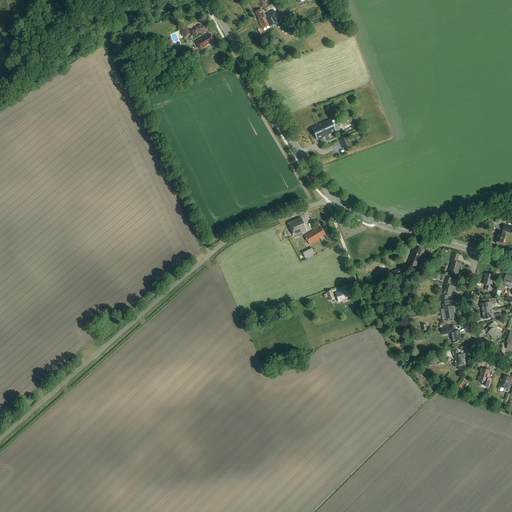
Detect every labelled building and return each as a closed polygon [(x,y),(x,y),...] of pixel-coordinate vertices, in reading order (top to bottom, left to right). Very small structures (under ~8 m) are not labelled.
[(274,1),(280,14),(283,13),(277,0),(274,1)] [(262,30),(270,25),(261,9),(255,13),(259,19),(258,19),(260,23),(259,24),(262,30)] [(187,27),(181,29),(185,36),(190,34),(187,27)] [(200,50),(214,42),(210,35),(208,36),(208,35),(195,42),(200,50)] [(338,131),(332,120),(313,128),(319,140),(338,131)] [(350,146),(346,136),(339,139),(344,149),(350,146)] [(306,231),(301,217),(288,223),(294,236),(296,235),(297,237),(299,237),(303,235),(302,233),(306,231)] [(511,233),(511,226),(504,225),(503,230),(504,231),(503,233),(499,232),(496,242),(503,244),(506,234),(505,234),(506,231),(511,233)] [(318,228),(305,236),(310,244),(322,237),(322,236),(326,234),(322,227),(319,229),(318,228)] [(418,266),(424,250),(417,247),(416,251),(413,250),(412,254),(412,253),(410,259),(408,265),(413,266),(414,264),(418,266)] [(312,248),(302,253),(306,259),(315,254),(312,248)] [(459,267),(460,262),(457,261),(458,255),(452,253),(450,261),(451,262),(449,271),(456,273),(458,266),(459,267)] [(406,273),(404,269),(403,267),(392,271),(395,278),(406,273)] [(491,282),(493,276),(486,273),(482,284),(486,285),(485,290),(490,292),(493,283),(491,282)] [(510,286),(511,279),(511,276),(506,275),(504,282),(501,281),(498,290),(503,292),(505,287),(509,289),(510,286)] [(446,300),(448,296),(450,297),(452,290),(453,290),(454,286),(450,285),(451,279),(445,277),(443,284),(445,285),(442,294),(441,294),(440,298),(446,300)] [(335,294),(333,295),(332,291),(327,293),(330,301),(334,299),(334,298),(337,298),(338,302),(341,301),(341,300),(350,297),(347,290),(335,294)] [(481,304),(482,311),(492,309),(492,305),(497,304),(496,298),(489,299),(490,302),(481,304)] [(454,319),(454,318),(453,310),(453,306),(448,307),(448,303),(442,304),(443,309),(444,309),(446,320),(447,322),(451,321),(453,322),(454,319)] [(500,319),(500,318),(501,318),(500,314),(494,315),(492,309),(482,311),(484,319),(493,317),(493,321),(500,319)] [(495,340),(502,334),(496,327),(497,327),(493,322),(489,326),(491,329),(488,332),(495,340)] [(459,330),(455,331),(454,326),(448,327),(441,329),(443,335),(448,334),(450,334),(452,342),(460,341),(459,334),(460,334),(459,330)] [(463,359),(464,359),(464,353),(459,354),(458,350),(452,351),(453,356),(454,355),(455,361),(454,361),(454,362),(455,366),(464,365),(463,359)] [(489,388),(490,385),(492,379),(488,378),(491,371),(482,368),(478,382),(483,383),(483,382),(486,383),(486,384),(485,387),(489,388)] [(509,389),(511,378),(511,377),(504,375),(503,379),(501,379),(499,386),(509,389)] [(464,381),(458,389),(462,392),(469,384),(464,381)]
